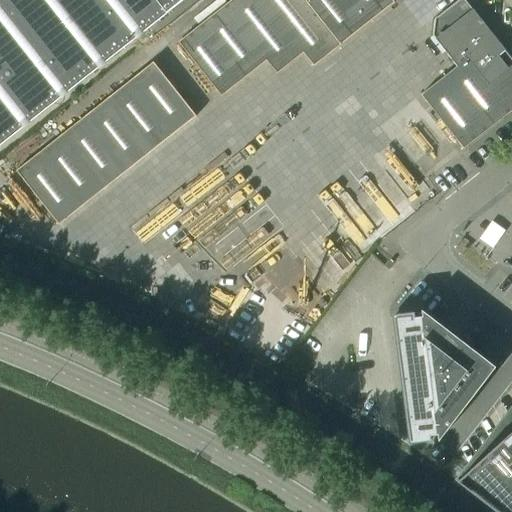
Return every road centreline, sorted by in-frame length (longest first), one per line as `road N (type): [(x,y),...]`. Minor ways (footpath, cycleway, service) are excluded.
road 1 (secondary): [(314,511),(160,420),(0,350)]
road 2 (unclassified): [(511,324),(432,263),(428,239),(511,165)]
